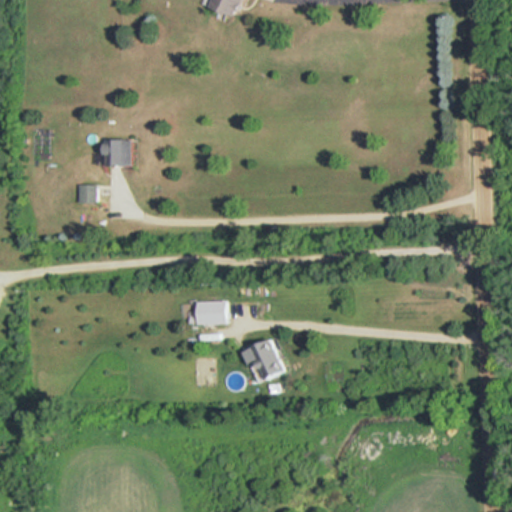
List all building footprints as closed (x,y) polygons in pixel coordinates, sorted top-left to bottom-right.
[(217,0),(216,6),(243,14),(247,0),(217,0)] [(139,138),(111,138),(111,165),(139,165),(139,138)] [(100,184),(82,184),(82,201),(100,201),(100,184)] [(200,300),(200,323),(231,323),(231,300),(200,300)] [(256,347),(272,380),(293,370),(277,337),(256,347)]
